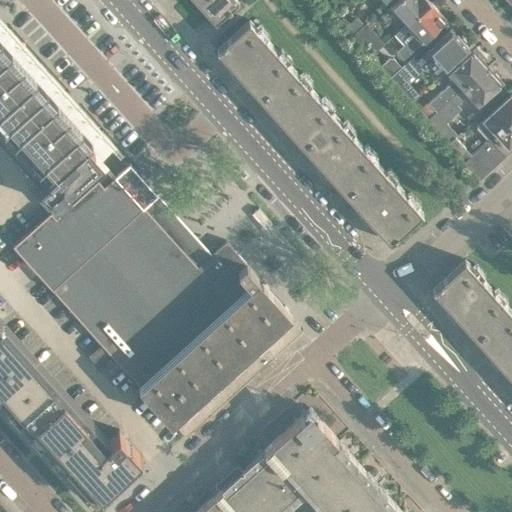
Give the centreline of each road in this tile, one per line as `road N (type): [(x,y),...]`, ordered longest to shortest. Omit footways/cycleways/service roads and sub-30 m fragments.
road 1 (tertiary): [(384,293),(117,0)]
road 2 (residential): [(143,511),(308,360)]
road 3 (residential): [(308,360),(451,511)]
road 4 (tertiary): [(511,435),(384,293)]
road 5 (residential): [(384,293),(511,180)]
